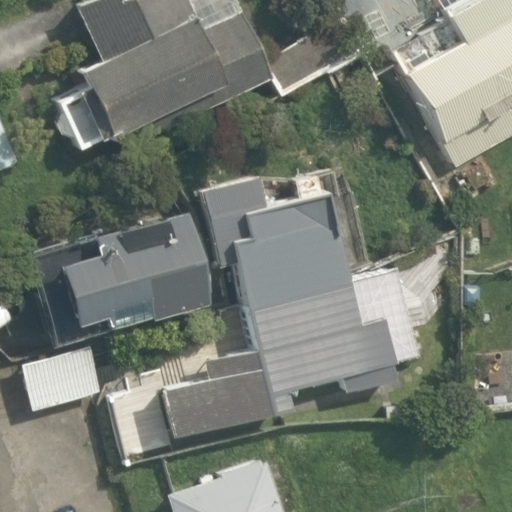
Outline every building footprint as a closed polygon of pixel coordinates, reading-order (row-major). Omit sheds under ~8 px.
[(91,83),(118,138),(274,65),(243,0),(90,0),(79,5),(112,73),(91,83)] [(511,109),(511,0),(488,0),(449,23),(460,42),(410,72),(453,145),(511,109)] [(0,169),(16,162),(0,124),(0,169)] [(213,229),(70,270),(88,335),(239,293),(255,348),(218,358),(222,375),(164,392),(179,444),(307,408),(302,393),(345,380),(349,394),(429,371),(399,266),(352,279),(329,198),(274,213),(262,171),(202,188),(213,229)] [(88,353),(22,365),(30,411),(96,399),(88,353)] [(180,511),(291,511),(275,459),(174,492),(180,511)]
